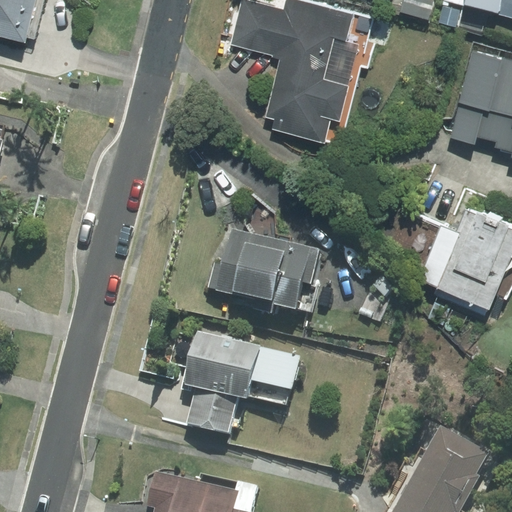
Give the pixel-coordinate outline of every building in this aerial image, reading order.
[(44,0),(0,0),(0,27),(36,36),(44,0)] [(347,118),(369,39),(352,35),(359,10),(322,0),(288,0),(287,6),(267,0),(243,0),(232,43),(284,57),(266,123),(333,142),(340,116),(347,118)] [(511,0),(451,0),(511,13),(511,0)] [(511,53),(476,44),(453,133),(483,140),(485,133),(503,138),(501,145),(511,147),(511,53)] [(0,177),(9,141),(0,138),(0,177)] [(467,231),(448,224),(431,270),(449,277),(446,286),(499,306),(511,271),(511,218),(477,205),(467,231)] [(226,227),(211,289),(318,315),(333,253),(226,227)] [(396,298),(369,286),(357,314),(384,326),(396,298)] [(203,328),(188,385),(201,388),(191,425),(235,436),(245,400),(260,404),(265,385),(301,395),(311,357),(203,328)] [(401,511),(474,511),(493,476),(485,472),(497,450),(447,424),(401,511)] [(157,510),(157,511),(257,511),(264,487),(206,473),(203,484),(154,471),(145,507),(157,510)]
